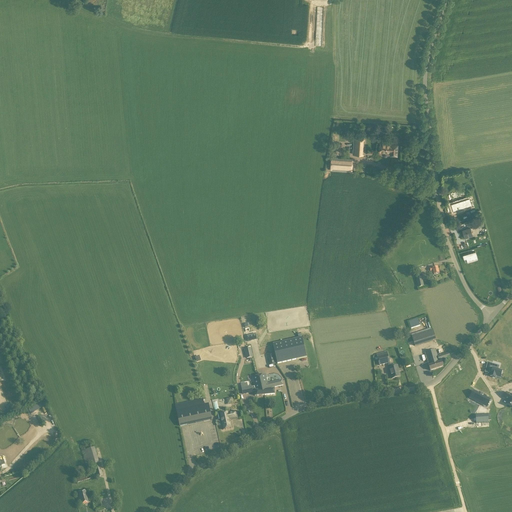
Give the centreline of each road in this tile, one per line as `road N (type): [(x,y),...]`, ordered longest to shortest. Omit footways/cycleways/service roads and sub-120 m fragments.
road 1 (unclassified): [(158,511),(192,470),(295,410),(430,384),(467,345)]
road 2 (unclassified): [(491,314),(461,277),(439,211),(424,74),(445,0)]
road 3 (track): [(430,384),(465,511)]
